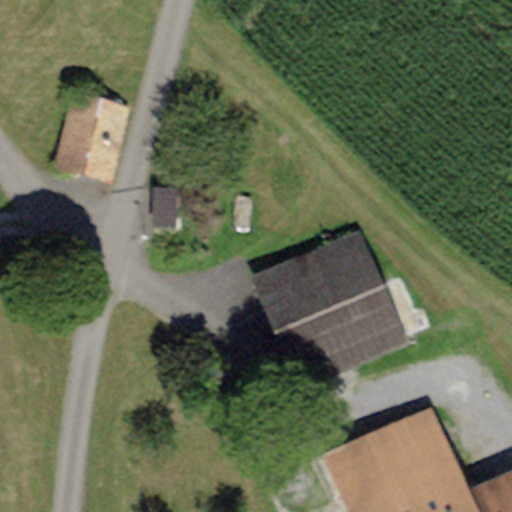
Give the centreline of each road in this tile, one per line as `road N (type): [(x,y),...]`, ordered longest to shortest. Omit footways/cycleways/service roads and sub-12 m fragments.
road 1 (track): [(511,431),(271,385),(137,281),(99,262)]
road 2 (unclassified): [(99,262),(174,0)]
road 3 (unclassified): [(99,262),(72,511)]
road 4 (unclassified): [(0,134),(99,262)]
